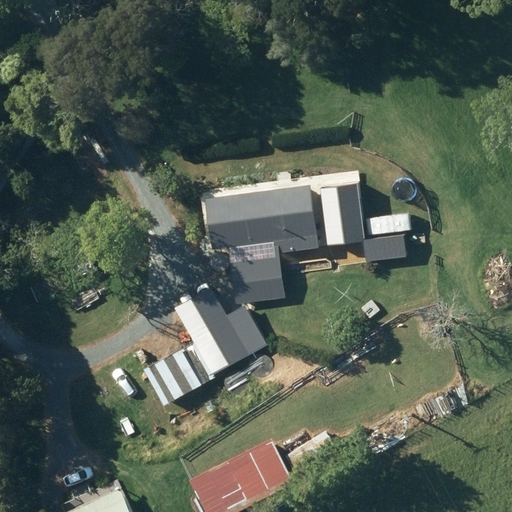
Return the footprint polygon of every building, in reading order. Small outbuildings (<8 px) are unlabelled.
[(368,238),(368,229),(362,180),(325,184),(332,242),(368,238)] [(232,264),(230,264),(235,303),(276,298),(270,253),(316,248),(308,185),(200,199),(207,251),(230,248),(232,264)] [(368,229),(368,238),(370,269),(392,268),(392,260),(409,259),(406,226),(368,229)] [(103,283),(32,315),(40,333),(111,302),(103,283)] [(191,343),(141,370),(161,406),(212,377),(211,375),(264,346),(244,309),(189,339),(191,343)] [(401,378),(396,391),(413,398),(418,385),(401,378)] [(135,384),(120,393),(137,423),(152,414),(135,384)] [(109,392),(94,400),(116,438),(131,430),(109,392)] [(145,511),(132,481),(69,509),(70,511),(145,511)]
